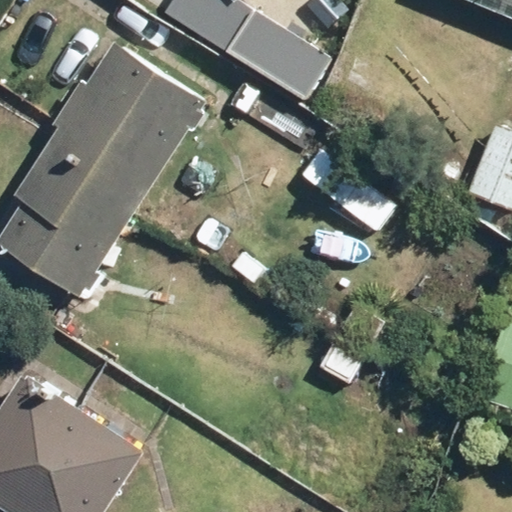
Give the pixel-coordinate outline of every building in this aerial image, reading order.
[(240,0),(188,0),(179,15),(313,98),(336,59),(240,0)] [(511,0),(485,0),(511,10),(511,0)] [(0,241),(84,295),(91,284),(97,288),(108,271),(102,267),(196,124),(201,127),(212,109),(207,106),(213,98),(121,38),(0,222),(0,241)] [(511,127),(509,127),(480,195),(511,208),(511,127)] [(357,383),(389,322),(361,307),(329,368),(357,383)] [(511,319),(508,318),(488,399),(511,404),(511,319)] [(0,414),(0,495),(25,511),(107,511),(152,445),(31,367),(0,414)]
